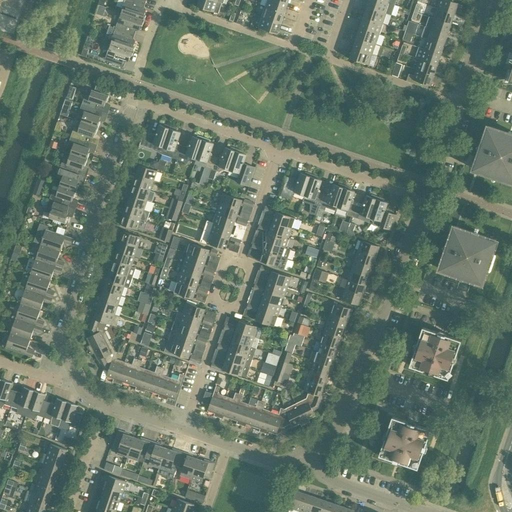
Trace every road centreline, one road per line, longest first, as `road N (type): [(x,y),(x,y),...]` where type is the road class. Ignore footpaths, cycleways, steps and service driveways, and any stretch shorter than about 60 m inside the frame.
road 1 (residential): [(420,208),(335,435),(304,455)]
road 2 (residential): [(70,368),(63,331),(128,102)]
road 3 (residential): [(460,105),(331,59),(349,0)]
road 4 (residential): [(311,0),(296,43),(287,45),(165,3)]
road 5 (residential): [(128,102),(275,154)]
road 6 (residential): [(275,154),(420,208)]
road 7 (residential): [(182,430),(221,313)]
